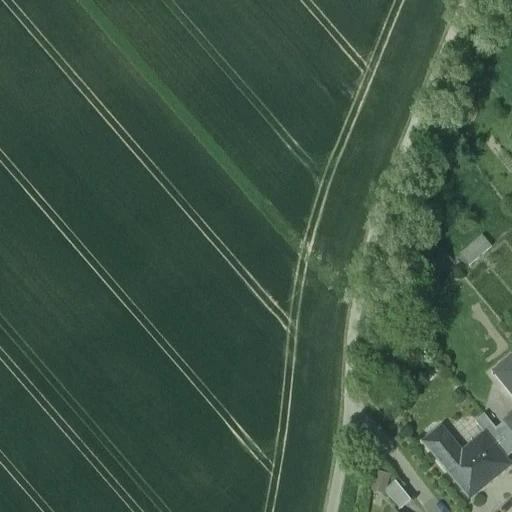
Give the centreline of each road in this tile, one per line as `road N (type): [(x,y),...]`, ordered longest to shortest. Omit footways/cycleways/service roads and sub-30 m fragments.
road 1 (track): [(463,0),(368,248),(329,511)]
road 2 (track): [(348,408),(439,511)]
